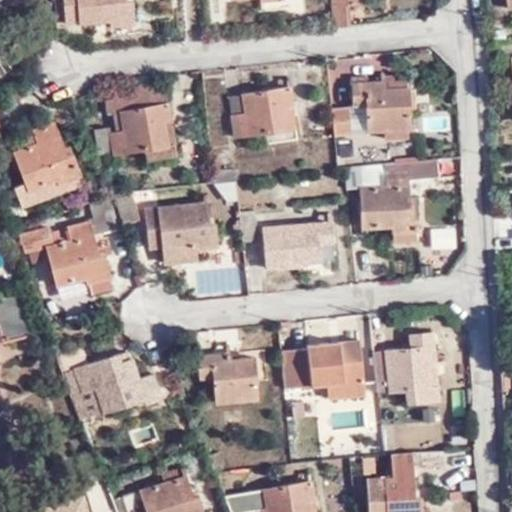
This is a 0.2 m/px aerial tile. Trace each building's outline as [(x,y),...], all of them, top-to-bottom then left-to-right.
[(110,25),(133,23),(131,0),(126,0),(125,0),(64,0),(66,22),(110,19),(110,25)] [(285,7),(283,0),(260,0),(261,9),(285,7)] [(57,30),(53,2),(38,3),(41,31),(57,30)] [(348,25),(348,5),(331,6),(333,27),(348,25)] [(133,32),(133,23),(110,25),(111,35),(133,32)] [(492,29),(493,40),(506,39),(504,28),(492,29)] [(3,29),(0,30),(0,46),(9,41),(3,29)] [(368,104),(369,120),(370,132),(396,130),(396,136),(411,135),(409,111),(411,111),(409,87),(383,89),(382,82),(380,81),(379,73),(355,75),(355,82),(353,83),(355,105),(359,106),(368,104)] [(382,82),(383,89),(409,87),(409,79),(382,82)] [(114,113),(116,131),(123,131),(120,111),(167,103),(163,83),(132,88),(133,91),(109,94),(109,97),(106,97),(108,113),(114,113)] [(245,113),(233,114),(235,135),(264,131),(265,133),(287,130),(285,105),(291,104),(290,87),(243,91),(245,113)] [(231,93),(233,114),(245,113),(243,91),(231,93)] [(169,119),(167,103),(120,111),(123,131),(116,131),(112,132),(111,127),(95,128),(98,154),(120,152),(143,148),(146,149),(147,161),(177,156),(176,143),(166,144),(163,121),(169,119)] [(360,121),(369,120),(368,104),(359,106),(360,121)] [(347,108),(330,110),(333,135),(350,133),(347,108)] [(173,119),(169,119),(163,121),(166,144),(176,143),(177,143),(173,119)] [(37,144),(20,150),(14,153),(28,189),(56,178),(58,182),(80,173),(71,152),(65,154),(52,123),(32,131),(33,133),(37,144)] [(16,139),(20,150),(37,144),(33,133),(16,139)] [(438,176),(437,157),(406,161),(407,179),(438,176)] [(407,179),(406,161),(385,164),(387,184),(361,187),(364,225),(392,224),(393,230),(418,229),(416,205),(409,207),(408,199),(407,179)] [(347,187),(361,187),(387,184),(385,164),(345,168),(347,187)] [(137,220),(130,192),(113,194),(121,224),(137,220)] [(92,219),(54,229),(58,243),(51,245),(61,282),(91,276),(94,292),(115,287),(108,252),(103,253),(97,232),(119,226),(107,195),(88,202),(92,219)] [(416,197),(408,199),(409,207),(416,205),(416,197)] [(146,209),(150,250),(163,248),(164,264),(198,260),(196,250),(217,247),(214,223),(209,223),(207,203),(146,209)] [(255,212),(240,213),(242,241),(258,240),(255,212)] [(332,220),(265,227),(268,268),(299,265),(299,261),(335,257),(332,220)] [(457,240),(455,222),(429,224),(430,242),(457,240)] [(28,250),(51,245),(58,243),(54,229),(24,237),(28,250)] [(418,240),(418,229),(393,230),(393,241),(418,240)] [(198,291),(248,288),(246,265),(197,268),(198,291)] [(20,293),(0,299),(0,333),(3,343),(32,333),(20,293)] [(411,348),(373,351),(378,391),(405,389),(406,391),(430,389),(429,364),(435,363),(433,332),(411,334),(411,348)] [(306,347),(280,350),(283,387),(326,383),(327,398),(364,394),(360,338),(306,343),(306,347)] [(88,366),(81,349),(58,357),(77,409),(88,404),(91,405),(117,394),(122,407),(142,399),(144,405),(163,399),(154,374),(139,379),(128,350),(88,366)] [(229,353),(198,356),(200,380),(212,379),(214,404),(257,400),(256,382),(257,382),(255,358),(229,360),(229,353)] [(301,401),(291,402),(292,416),(302,415),(301,401)] [(221,451),(206,456),(212,471),(226,466),(221,451)] [(443,454),(390,458),(391,482),(365,484),(366,511),(420,511),(421,501),(414,502),(413,472),(444,470),(443,454)] [(184,475),(141,492),(146,507),(134,511),(133,511),(180,511),(202,504),(198,493),(192,495),(184,475)] [(309,483),(264,489),(265,509),(253,511),(252,511),(307,511),(306,500),(312,499),(309,483)] [(91,511),(85,490),(3,511),(91,511)] [(314,511),(312,499),(306,500),(307,511),(314,511)]
